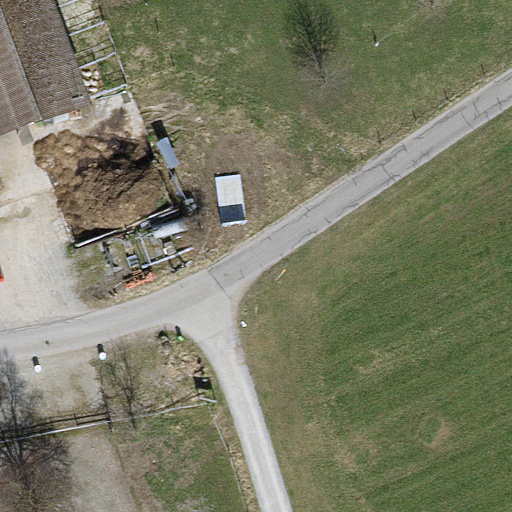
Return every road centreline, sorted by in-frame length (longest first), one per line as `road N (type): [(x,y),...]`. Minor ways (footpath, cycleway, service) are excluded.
road 1 (unclassified): [(0,347),(97,329),(206,288),(511,88)]
road 2 (track): [(206,288),(277,511)]
